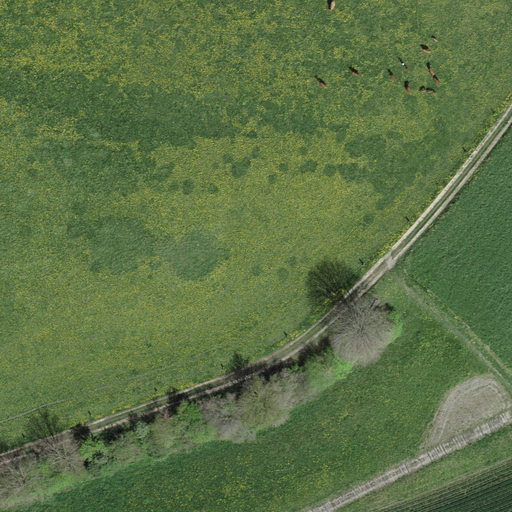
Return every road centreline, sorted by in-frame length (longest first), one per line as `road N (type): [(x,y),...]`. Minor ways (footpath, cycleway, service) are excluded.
road 1 (track): [(0,459),(283,355),(388,260),(511,110)]
road 2 (track): [(321,511),(511,413)]
road 3 (track): [(388,260),(511,370)]
